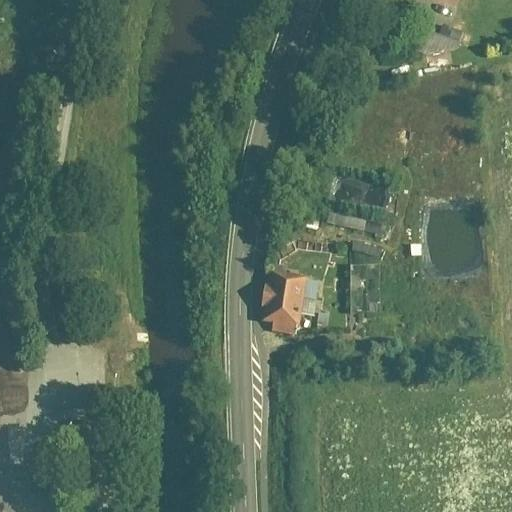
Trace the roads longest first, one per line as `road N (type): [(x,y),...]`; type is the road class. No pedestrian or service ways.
road 1 (track): [(71,0),(36,256),(53,346),(80,393),(95,511)]
road 2 (tertiary): [(241,511),(242,234),(273,87),(306,0)]
